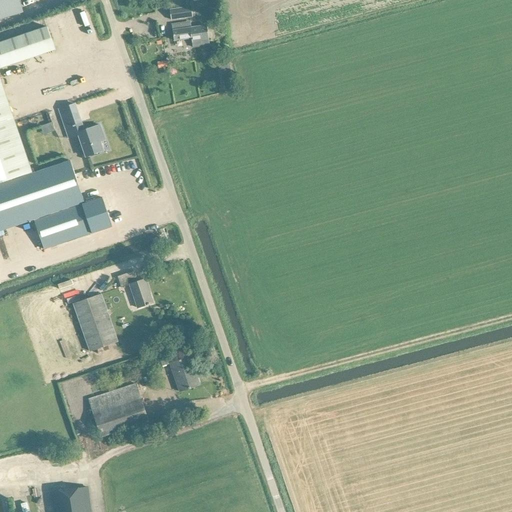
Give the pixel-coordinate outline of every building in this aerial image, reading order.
[(0,0),(0,9),(20,3),(19,0),(0,0)] [(193,17),(192,7),(191,7),(190,3),(183,4),(183,8),(170,10),(171,20),(193,17)] [(193,47),(203,46),(210,45),(207,25),(191,27),(191,22),(172,25),(174,40),(191,38),(193,47)] [(47,27),(38,30),(0,42),(0,230),(34,219),(44,249),(91,233),(82,203),(84,202),(70,161),(32,173),(0,78),(0,68),(55,50),(47,27)] [(40,104),(13,113),(15,119),(42,110),(40,104)] [(79,135),(86,157),(103,151),(98,135),(102,133),(99,125),(83,130),(81,123),(65,128),(69,138),(79,135)] [(102,197),(82,204),(92,233),(112,226),(102,197)] [(153,239),(153,240),(154,244),(155,245),(162,243),(160,237),(153,239)] [(137,308),(143,306),(153,303),(145,279),(137,282),(134,271),(117,276),(121,288),(130,285),(137,308)] [(73,304),(90,352),(119,342),(102,294),(73,304)] [(170,364),(177,383),(180,392),(199,385),(189,357),(171,363),(165,348),(149,353),(154,369),(170,364)] [(87,398),(97,427),(100,437),(148,422),(145,411),(135,382),(87,398)] [(89,511),(86,487),(52,492),(54,511),(89,511)] [(29,511),(27,503),(21,504),(23,511),(29,511)]
